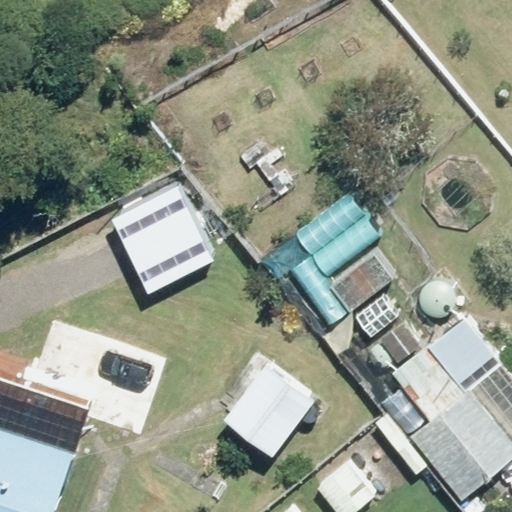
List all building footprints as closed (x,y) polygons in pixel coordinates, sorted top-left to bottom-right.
[(146,231),(131,200),(83,223),(99,255),(146,231)] [(17,396),(142,442),(170,364),(53,321),(38,364),(30,361),(17,396)] [(415,436),(464,497),(511,459),(511,363),(492,339),(453,370),(471,393),(415,436)] [(323,393),(262,346),(219,403),(279,449),(323,393)] [(0,511),(55,511),(75,449),(0,424),(0,511)] [(344,511),(353,511),(378,492),(362,473),(333,498),(344,511)]
